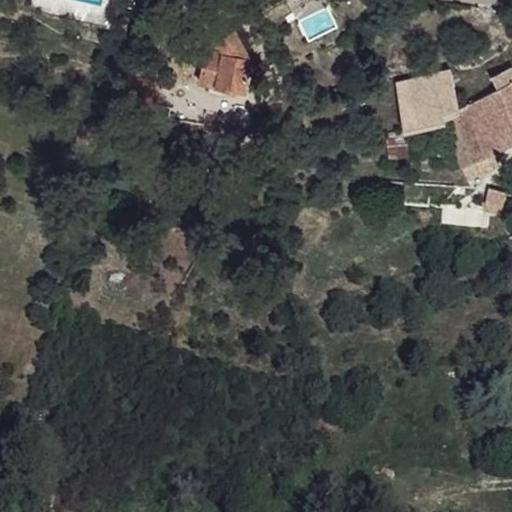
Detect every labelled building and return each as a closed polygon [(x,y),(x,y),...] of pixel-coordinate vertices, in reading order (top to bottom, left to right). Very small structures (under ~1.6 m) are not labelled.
[(232,23),(215,35),(227,56),(208,54),(201,81),(246,91),(252,61),(232,23)] [(511,64),(492,73),(499,86),(511,79),(511,64)] [(156,83),(120,70),(108,115),(143,125),(156,83)] [(434,70),(398,76),(399,130),(445,117),(460,107),(449,90),(438,94),(434,70)] [(460,107),(445,117),(464,167),(511,141),(511,79),(499,86),(460,107)] [(445,117),(399,130),(439,128),(464,167),(445,117)] [(399,130),(383,130),(385,154),(399,154),(399,130)]
